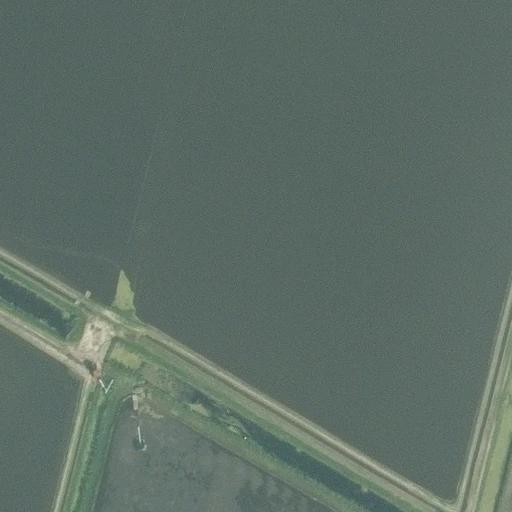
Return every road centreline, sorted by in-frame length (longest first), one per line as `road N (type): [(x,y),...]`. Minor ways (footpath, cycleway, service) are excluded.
road 1 (track): [(109,337),(129,332),(416,511)]
road 2 (track): [(85,511),(118,382),(100,368)]
